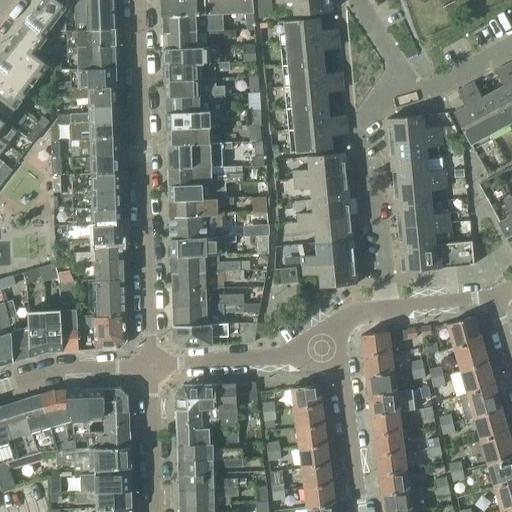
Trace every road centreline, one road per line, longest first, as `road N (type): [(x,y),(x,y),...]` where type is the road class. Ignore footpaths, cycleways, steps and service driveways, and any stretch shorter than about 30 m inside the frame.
road 1 (residential): [(150,365),(138,0)]
road 2 (residential): [(390,308),(383,234),(363,198),(355,128),(400,86)]
road 3 (residential): [(150,365),(282,357),(321,346)]
road 4 (residential): [(357,511),(338,370),(321,346)]
road 5 (residential): [(0,388),(58,371),(150,365)]
road 6 (residential): [(150,365),(155,511)]
road 7 (residential): [(400,86),(435,86),(511,46)]
